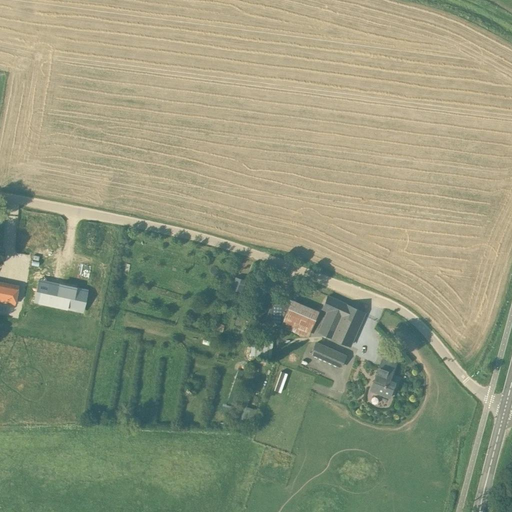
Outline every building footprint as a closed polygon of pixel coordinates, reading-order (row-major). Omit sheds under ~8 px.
[(241,293),(245,281),(235,277),(231,289),(241,293)] [(38,280),(34,301),(83,311),(87,291),(38,280)] [(0,282),(0,300),(8,303),(9,302),(10,296),(9,296),(11,286),(11,285),(6,284),(0,282)] [(281,326),(291,301),(275,294),(264,320),(281,326)] [(350,346),(365,313),(328,296),(322,309),(328,311),(319,332),(350,346)] [(293,299),(282,327),(311,338),(321,311),(293,299)] [(271,356),(273,338),(253,335),(251,353),(271,356)] [(345,365),(349,352),(320,343),(317,356),(345,365)] [(390,398),(396,383),(390,380),(397,363),(384,359),(372,391),(390,398)] [(287,374),(281,372),(274,391),(280,393),(287,374)] [(228,404),(225,403),(223,409),(235,413),(242,389),(234,387),(228,404)]
